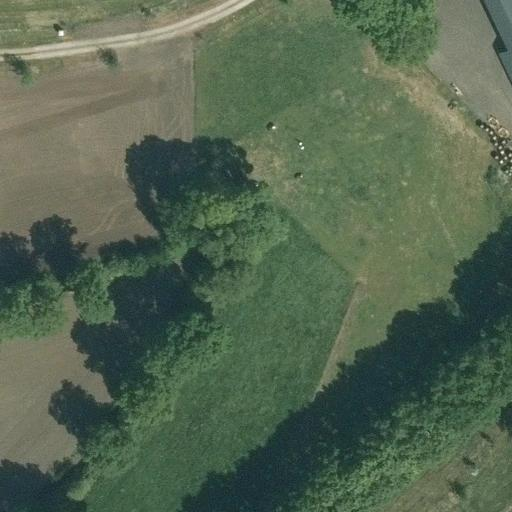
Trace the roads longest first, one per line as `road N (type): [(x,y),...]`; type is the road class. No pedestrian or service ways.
road 1 (track): [(0,56),(122,41),(242,0)]
road 2 (residential): [(511,145),(373,0)]
